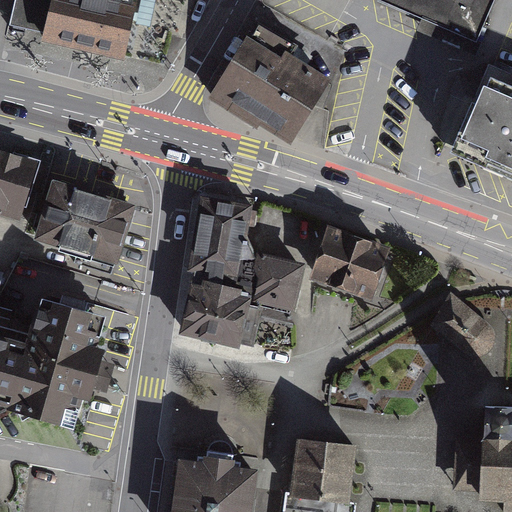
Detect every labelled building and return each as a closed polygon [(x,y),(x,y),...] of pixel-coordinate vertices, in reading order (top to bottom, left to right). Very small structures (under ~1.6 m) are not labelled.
[(39,37),(37,45),(122,65),(135,11),(87,0),(11,0),(5,29),(39,37)] [(492,0),(377,0),(378,0),(473,42),(492,0)] [(261,121),(291,141),(325,80),(247,37),(212,100),(256,127),(261,121)] [(483,80),(449,155),(511,182),(511,92),(510,92),(483,80)] [(0,208),(24,216),(40,161),(0,150),(0,208)] [(135,206),(53,181),(35,239),(117,264),(135,206)] [(252,206),(201,198),(183,334),(239,349),(241,344),(253,347),(264,305),(294,312),(305,265),(257,255),(248,235),(252,206)] [(390,248),(328,226),(311,280),(372,301),(390,248)] [(106,315),(39,296),(28,335),(10,397),(6,411),(73,430),(86,385),(106,391),(115,357),(95,352),(106,315)] [(460,302),(452,296),(439,311),(428,325),(468,356),(484,355),(493,344),(491,327),(460,302)] [(0,393),(10,397),(28,335),(0,327),(0,393)] [(511,511),(511,403),(482,403),(481,437),(454,436),(452,488),(479,489),(478,501),(478,511),(511,511)] [(356,447),(297,440),(291,496),(350,502),(356,447)] [(251,511),(257,472),(178,462),(172,511),(251,511)]
